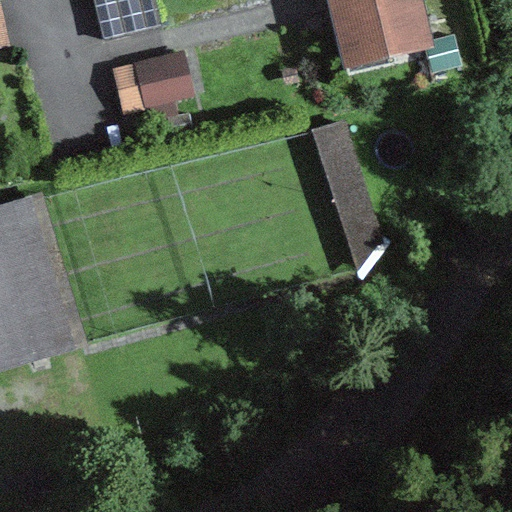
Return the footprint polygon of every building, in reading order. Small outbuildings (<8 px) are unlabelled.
[(142,0),(85,0),(94,34),(148,21),(142,0)] [(407,0),(318,0),(332,55),(416,34),(407,0)] [(168,49),(124,59),(134,101),(178,90),(168,49)] [(346,121),(312,128),(353,265),(382,243),(346,121)] [(46,195),(0,206),(0,369),(89,341),(46,195)]
